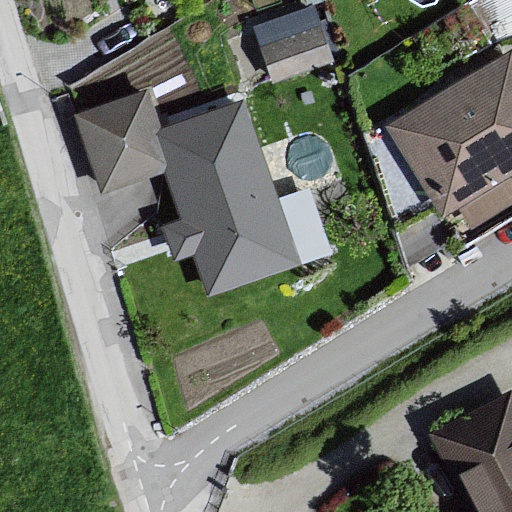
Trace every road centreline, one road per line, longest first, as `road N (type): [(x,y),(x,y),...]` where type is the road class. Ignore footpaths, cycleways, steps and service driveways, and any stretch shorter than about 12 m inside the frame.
road 1 (residential): [(152,488),(0,28)]
road 2 (residential): [(511,271),(152,488)]
